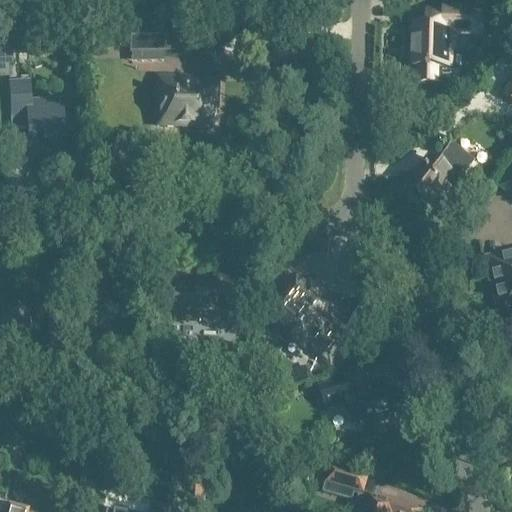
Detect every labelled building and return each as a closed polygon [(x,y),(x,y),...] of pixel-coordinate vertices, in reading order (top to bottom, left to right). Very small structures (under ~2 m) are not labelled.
[(253,2),(247,0),(240,0),(238,10),(249,14),(253,2)] [(12,11),(13,32),(30,32),(29,11),(12,11)] [(409,43),(409,57),(412,57),(412,67),(418,67),(417,83),(437,84),(438,68),(451,68),(452,32),(478,33),(479,13),(427,11),(426,27),(413,27),(413,43),(409,43)] [(165,54),(165,30),(164,28),(128,27),(128,54),(165,54)] [(28,41),(9,42),(0,42),(0,79),(9,79),(8,66),(13,66),(12,55),(29,54),(28,41)] [(132,57),(133,67),(162,66),(162,56),(132,57)] [(159,80),(158,129),(215,129),(216,81),(159,80)] [(29,81),(8,82),(12,138),(27,137),(29,164),(65,162),(61,99),(30,100),(29,81)] [(408,187),(436,210),(450,191),(445,187),(456,174),(464,180),(476,164),(455,147),(440,166),(430,159),(408,187)] [(511,172),(498,191),(511,201),(511,172)] [(511,254),(484,261),(498,324),(511,320),(511,254)] [(178,286),(176,320),(198,321),(198,315),(233,317),(234,305),(242,306),(244,281),(224,279),(224,283),(199,282),(198,288),(178,286)] [(307,292),(294,282),(267,315),(291,334),(289,338),(303,349),(304,347),(329,366),(351,337),(327,318),(332,312),(318,301),(320,297),(309,289),(307,292)] [(86,351),(116,351),(128,351),(128,284),(113,284),(113,292),(86,292),(86,351)] [(12,318),(0,318),(0,347),(11,346),(11,342),(32,341),(31,317),(29,317),(28,306),(11,308),(12,318)] [(229,349),(227,385),(250,386),(251,350),(229,349)] [(133,356),(132,390),(154,390),(153,356),(133,356)] [(287,374),(291,387),(313,380),(309,368),(287,374)] [(347,381),(320,389),(326,411),(347,405),(353,426),(378,419),(379,422),(382,423),(388,422),(390,419),(389,416),(392,415),(384,385),(351,394),(347,381)] [(72,432),(67,442),(77,447),(83,438),(72,432)] [(74,450),(64,445),(60,454),(70,459),(74,450)] [(304,446),(300,459),(329,468),(334,455),(304,446)] [(372,498),(377,499),(381,484),(331,469),(323,495),(368,509),(372,498)] [(194,507),(204,507),(204,489),(194,489),(194,507)] [(372,498),(368,509),(367,511),(419,511),(377,499),(372,498)]
